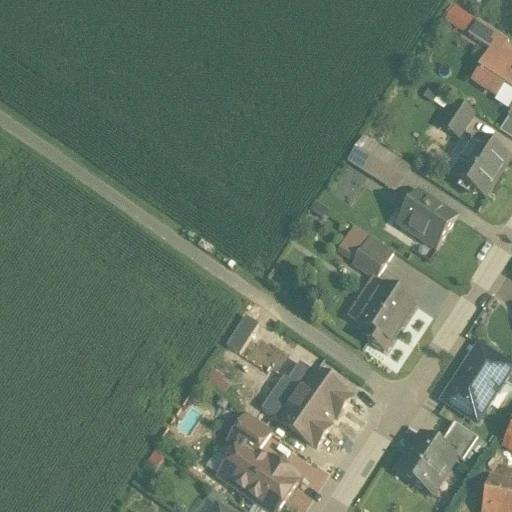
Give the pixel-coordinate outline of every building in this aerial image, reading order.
[(473,22),(455,10),(446,24),(464,36),(473,22)] [(511,65),(500,57),(509,44),(479,24),(470,39),(492,53),(480,71),(481,72),(474,83),(497,99),(504,88),(511,92),(511,115),(511,117),(511,118),(511,65)] [(474,118),(456,106),(440,131),(459,143),(474,118)] [(479,141),(452,181),(485,203),(511,163),(479,141)] [(411,171),(364,142),(349,166),(396,196),(411,171)] [(457,223),(419,196),(398,228),(422,243),(421,245),(436,255),(457,223)] [(356,264),(371,241),(354,230),(339,252),(356,264)] [(356,264),(353,268),(377,284),(395,257),(371,241),(356,264)] [(385,288),(359,329),(373,338),(389,348),(390,349),(415,308),(385,288)] [(384,356),(389,348),(373,338),(368,346),(384,356)] [(511,373),(511,371),(479,350),(444,404),(477,426),(511,373)] [(280,426),(316,451),(330,432),(326,429),(333,420),(337,422),(351,402),(338,393),(337,387),(329,382),(324,383),(314,377),(280,426)] [(259,403),(248,418),(268,432),(278,417),(259,403)] [(229,445),(239,452),(242,447),(257,457),(273,436),(268,432),(248,418),(229,445)] [(441,450),(458,461),(456,462),(464,467),(479,444),(455,428),(441,450)] [(441,450),(422,438),(397,477),(432,500),(456,462),(458,461),(441,450)] [(257,457),(242,447),(239,452),(236,457),(219,480),(230,487),(230,490),(241,498),(244,497),(265,511),(280,511),(298,486),(296,485),(298,482),(272,463),(266,464),(257,457)] [(511,511),(511,485),(490,481),(483,511),(511,511)]
